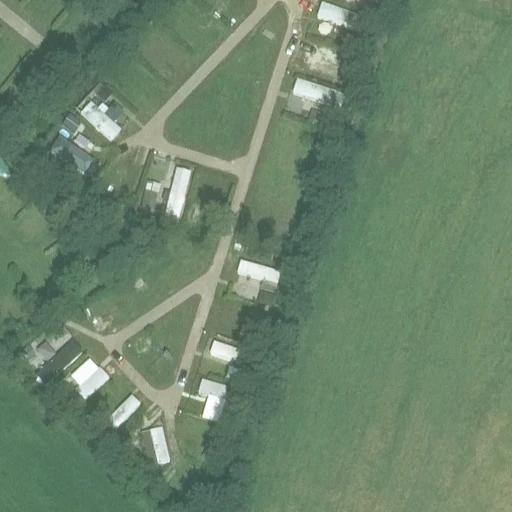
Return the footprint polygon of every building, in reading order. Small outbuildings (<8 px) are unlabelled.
[(321,1),(316,17),(356,28),(360,12),(321,1)] [(195,48),(204,38),(172,10),(164,19),(195,48)] [(309,38),(304,53),(339,64),(344,49),(309,38)] [(153,44),(145,52),(169,76),(177,68),(153,44)] [(142,110),(150,102),(118,71),(109,79),(142,110)] [(295,76),(291,92),(321,100),(326,84),(295,76)] [(114,143),(124,132),(92,100),(81,111),(114,143)] [(283,118),(279,132),(312,141),(316,127),(283,118)] [(268,171),(298,179),(301,166),(271,158),(268,171)] [(167,195),(180,199),(190,169),(177,165),(167,195)] [(279,278),(280,266),(239,261),(237,273),(279,278)] [(128,281),(97,299),(107,316),(138,298),(128,281)] [(19,294),(0,297),(0,299),(3,314),(22,310),(19,294)] [(224,308),(246,314),(249,302),(227,297),(224,308)] [(233,361),(236,345),(214,340),(211,356),(233,361)] [(85,342),(48,360),(54,371),(91,353),(85,342)] [(100,362),(74,396),(86,405),(113,372),(100,362)] [(228,404),(233,386),(202,378),(198,395),(228,404)] [(131,394),(110,417),(121,427),(142,404),(131,394)] [(149,428),(160,465),(171,462),(161,425),(149,428)]
